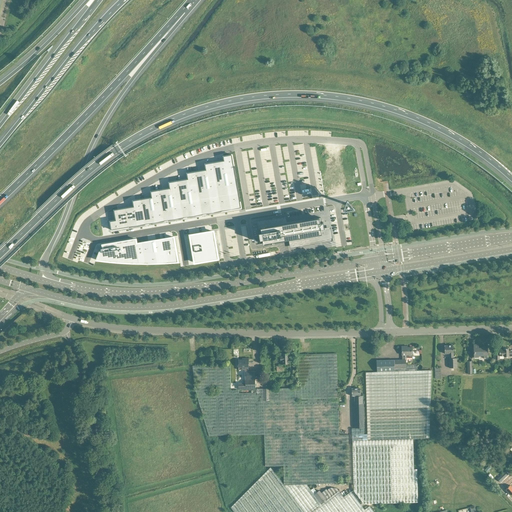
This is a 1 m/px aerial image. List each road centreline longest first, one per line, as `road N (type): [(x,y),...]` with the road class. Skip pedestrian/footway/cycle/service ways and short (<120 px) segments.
road 1 (motorway): [(0,254),(129,141),(197,109),(257,97),(378,105),(443,131),(511,180)]
road 2 (unclassified): [(365,197),(98,240),(84,231),(128,193),(207,154),(271,140),(352,142)]
road 3 (secondary): [(32,291),(91,304),(161,306),(375,272)]
road 4 (motorway): [(64,285),(46,275),(42,260),(91,144),(182,9)]
road 5 (secondary): [(374,260),(154,293),(64,285)]
road 6 (unclassified): [(381,331),(137,329),(73,319)]
road 7 (motorway): [(0,199),(182,9)]
road 8 (motorway): [(123,0),(0,143)]
road 9 (track): [(66,330),(106,511)]
road 10 (motorway): [(97,0),(0,124)]
road 11 (secondary): [(511,237),(382,258)]
road 12 (secondary): [(384,271),(511,249)]
road 13 (unclassified): [(511,327),(390,331)]
road 14 (motorway): [(87,0),(0,83)]
